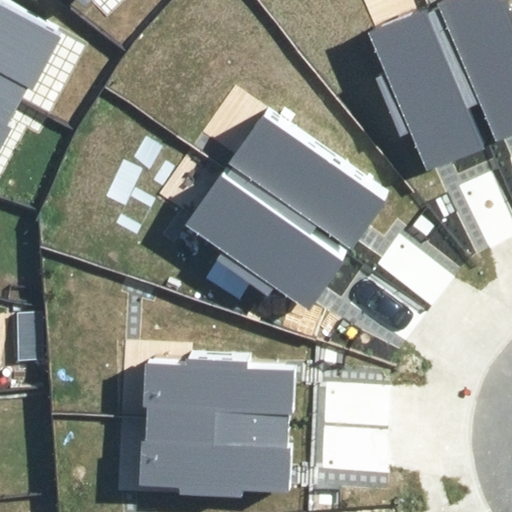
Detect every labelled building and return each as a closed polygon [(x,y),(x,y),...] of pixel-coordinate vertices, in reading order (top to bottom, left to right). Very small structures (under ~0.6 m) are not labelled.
[(511,13),(506,0),(450,0),(430,9),(471,102),(477,99),(494,138),(511,130),(511,13)] [(430,9),(368,36),(427,169),(481,146),(464,105),(471,102),(430,9)] [(58,44),(0,12),(0,97),(17,106),(24,90),(31,94),(58,44)] [(0,155),(15,127),(8,124),(17,106),(0,97),(0,155)] [(270,112),(229,172),(314,230),(318,224),(353,248),(390,194),(270,112)] [(229,172),(191,228),(313,310),(346,261),(310,237),(314,230),(229,172)] [(293,431),(295,373),(243,373),(244,359),(188,358),(188,371),(146,370),(145,428),(293,431)] [(242,487),(292,488),(293,431),(145,428),(144,486),(186,487),(186,500),(241,501),(242,487)]
